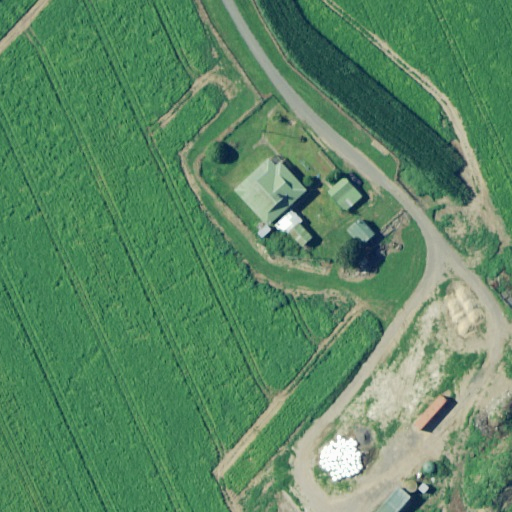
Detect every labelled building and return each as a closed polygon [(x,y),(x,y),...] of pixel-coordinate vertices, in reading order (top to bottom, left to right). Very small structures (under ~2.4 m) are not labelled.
[(300,195),(309,187),(286,161),(280,167),(272,158),(236,189),(271,228),(304,199),(300,195)] [(363,218),(349,231),(366,250),(380,236),(363,218)] [(290,233),(305,248),(303,250),(310,257),(317,249),(311,244),(317,238),(301,222),(290,233)] [(491,233),(484,239),(497,253),(504,247),(491,233)] [(499,272),(503,267),(491,255),(476,271),(492,286),(502,275),(499,272)] [(256,487),(276,511),(288,502),(295,511),(309,511),(314,509),(273,457),(265,464),(273,474),(256,487)] [(417,511),(396,493),(378,511),(417,511)]
